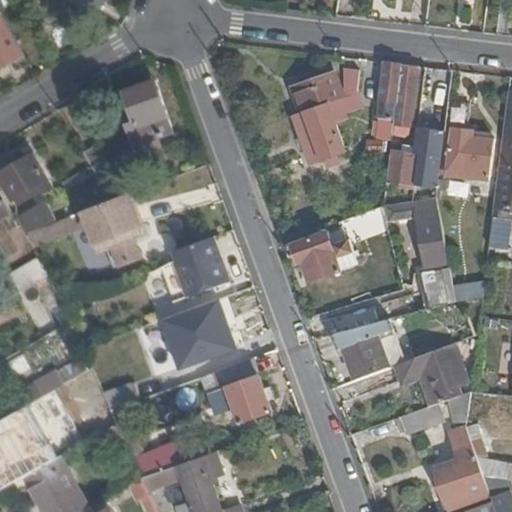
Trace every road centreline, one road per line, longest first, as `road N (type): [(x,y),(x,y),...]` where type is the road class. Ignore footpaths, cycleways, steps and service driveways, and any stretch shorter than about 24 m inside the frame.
road 1 (residential): [(358,511),(172,18)]
road 2 (residential): [(511,57),(172,18)]
road 3 (residential): [(172,18),(0,119)]
